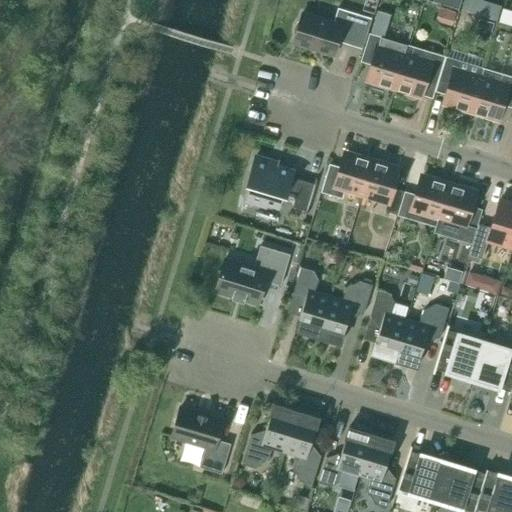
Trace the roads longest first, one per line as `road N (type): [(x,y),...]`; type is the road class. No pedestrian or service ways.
road 1 (residential): [(511,446),(197,349)]
road 2 (residential): [(511,170),(269,97)]
